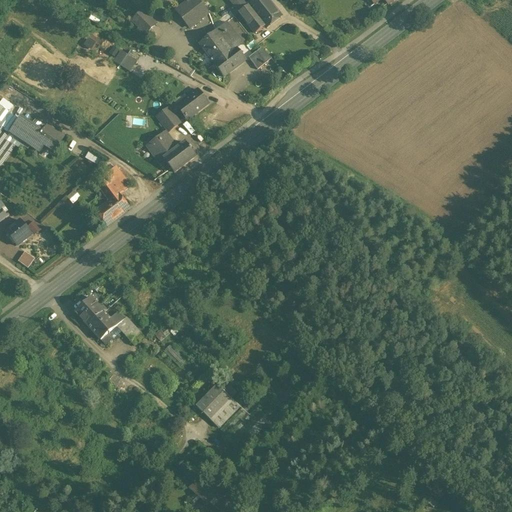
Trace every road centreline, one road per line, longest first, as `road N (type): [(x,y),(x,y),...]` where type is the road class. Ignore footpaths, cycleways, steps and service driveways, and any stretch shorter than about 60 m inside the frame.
road 1 (primary): [(0,331),(433,0)]
road 2 (track): [(269,125),(421,218),(511,313)]
